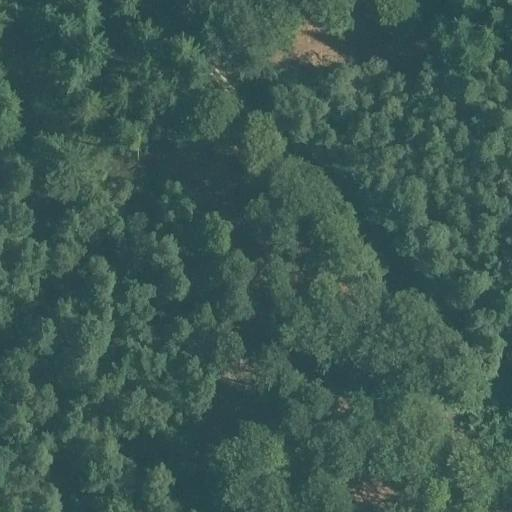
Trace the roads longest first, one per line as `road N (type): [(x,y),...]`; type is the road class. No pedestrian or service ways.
road 1 (track): [(145,0),(511,405)]
road 2 (track): [(18,0),(58,511)]
